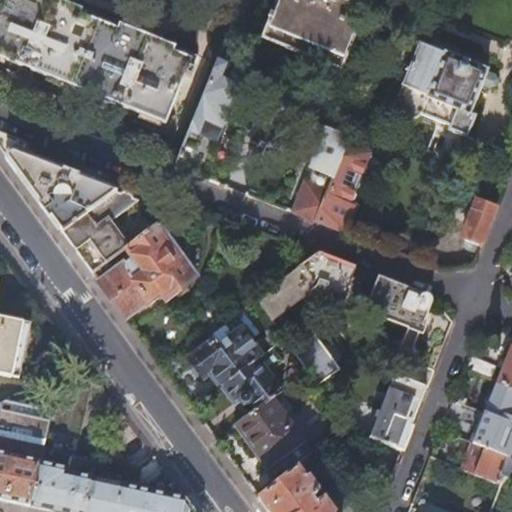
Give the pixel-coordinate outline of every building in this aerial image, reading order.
[(0,0),(0,60),(22,69),(30,72),(114,105),(123,109),(169,127),(175,112),(170,110),(184,76),(190,79),(193,71),(190,70),(196,55),(159,39),(155,47),(133,38),(136,31),(104,18),(103,19),(65,3),(63,10),(41,2),(41,0),(0,0)] [(267,15),(264,22),(269,23),(265,34),(340,63),(365,0),(278,0),(272,17),(267,15)] [(405,90),(401,100),(406,105),(408,105),(407,108),(414,111),(418,109),(418,110),(424,109),(421,116),(450,128),(448,132),(466,139),(474,118),(469,116),(487,72),(444,54),(443,56),(418,46),(402,88),(405,90)] [(22,69),(0,60),(0,68),(15,74),(22,69)] [(245,71),(218,60),(217,62),(244,73),(245,71)] [(217,62),(173,169),(204,181),(243,86),(240,84),(244,73),(217,62)] [(107,111),(114,105),(30,72),(31,81),(107,111)] [(167,134),(169,127),(123,109),(125,118),(167,134)] [(347,139),(348,137),(325,128),(290,214),(314,223),(347,139)] [(56,225),(63,233),(115,194),(28,161),(31,160),(34,158),(35,155),(35,152),(34,149),(32,146),(0,133),(0,147),(7,157),(25,182),(56,225)] [(365,146),(347,139),(314,223),(345,235),(356,207),(348,204),(368,154),(365,146)] [(115,194),(63,233),(82,259),(93,274),(125,249),(128,247),(110,223),(137,203),(115,194)] [(480,248),(495,209),(480,203),(473,207),(462,235),(465,242),(480,248)] [(172,214),(128,247),(125,249),(131,258),(99,283),(108,296),(126,320),(159,294),(163,300),(174,292),(177,297),(187,290),(183,285),(193,277),(173,250),(189,237),(172,214)] [(354,269),(315,254),(253,301),(270,324),(303,299),(307,304),(314,299),(320,294),(321,291),(342,300),(354,269)] [(378,279),(364,273),(356,293),(357,294),(370,298),(378,279)] [(370,298),(357,294),(351,308),(407,329),(418,334),(432,300),(378,279),(370,298)] [(0,376),(11,379),(23,323),(0,318),(0,376)] [(30,325),(23,323),(11,379),(18,380),(30,325)] [(255,362),(262,357),(250,340),(253,338),(245,326),(241,329),(240,328),(218,345),(215,341),(188,362),(201,379),(209,374),(220,389),(255,362)] [(418,334),(407,329),(396,357),(407,361),(418,334)] [(313,337),(291,353),(306,373),(316,387),(338,371),(313,337)] [(511,348),(509,347),(494,383),(511,389),(511,348)] [(469,356),(463,370),(489,381),(495,367),(469,356)] [(389,375),(398,378),(425,389),(432,371),(407,361),(396,357),(389,375)] [(265,376),(255,362),(220,389),(221,389),(233,405),(237,402),(244,410),(250,405),(255,412),(270,401),(279,394),(272,384),(276,381),(270,372),(265,376)] [(391,380),(368,439),(401,452),(425,389),(398,378),(397,382),(391,380)] [(482,415),(511,426),(511,389),(494,383),(482,415)] [(270,401),(255,412),(252,415),(234,428),(277,484),(295,469),(311,455),(270,401)] [(2,403),(0,414),(0,501),(6,503),(29,508),(40,463),(41,464),(44,452),(48,436),(54,414),(2,403)] [(470,424),(477,427),(482,415),(475,412),(470,424)] [(471,443),(505,457),(509,458),(511,449),(511,426),(482,415),(477,427),(471,443)] [(460,470),(495,484),(505,457),(471,443),(460,470)] [(40,463),(29,508),(48,511),(83,511),(91,480),(95,463),(44,452),(41,464),(40,463)] [(162,469),(159,464),(139,478),(135,489),(91,480),(83,511),(193,511),(185,500),(142,491),(144,481),(162,469)] [(295,469),(277,484),(258,500),(266,511),(331,511),(305,477),(302,479),(295,469)] [(327,492),(334,486),(322,470),(315,477),(327,492)]
